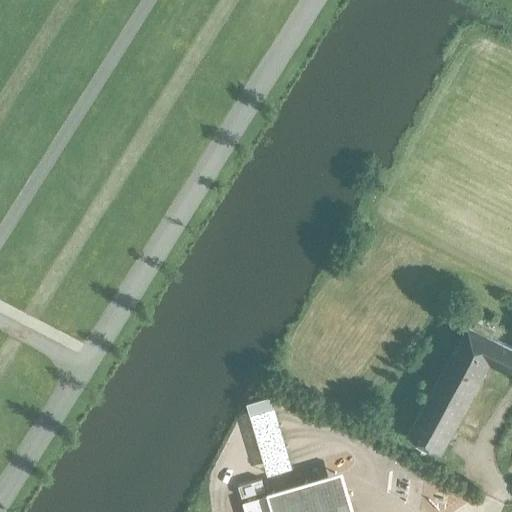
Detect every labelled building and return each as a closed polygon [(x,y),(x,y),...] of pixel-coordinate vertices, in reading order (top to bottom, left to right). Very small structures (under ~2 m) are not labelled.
[(496,313),(505,296),(478,282),(469,299),(496,313)] [(419,412),(404,436),(441,456),(453,435),(473,446),(502,392),(505,394),(511,380),(511,343),(495,334),(499,327),(477,315),(473,322),(472,322),(469,327),(466,325),(419,412)] [(276,405),(272,394),(247,402),(250,413),(276,405)] [(353,511),(341,472),(276,491),(281,511),(353,511)] [(281,511),(276,491),(244,500),(247,511),(281,511)]
